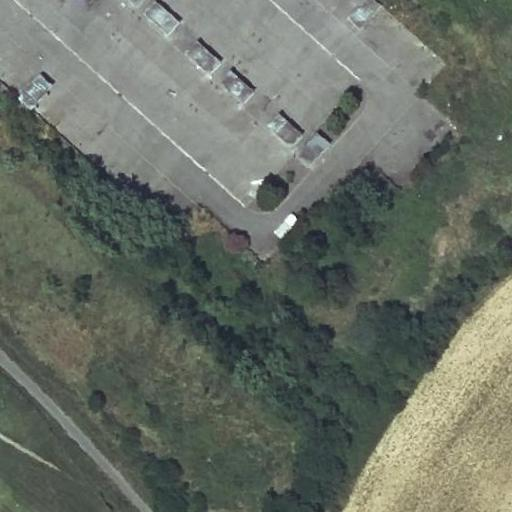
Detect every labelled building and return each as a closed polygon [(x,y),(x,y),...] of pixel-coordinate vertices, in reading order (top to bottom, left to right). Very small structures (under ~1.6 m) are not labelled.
[(363,25),(381,5),(375,0),(365,0),(352,15),(363,25)] [(149,16),(168,34),(178,23),(158,5),(149,16)] [(200,45),(190,56),(210,74),(220,63),(200,45)] [(253,92),(234,74),(223,85),(243,103),(253,92)] [(31,109),(49,88),(38,79),(20,99),(31,109)] [(302,135),(282,117),(272,128),(292,147),(302,135)] [(327,147),(316,137),(298,157),(309,167),(327,147)]
